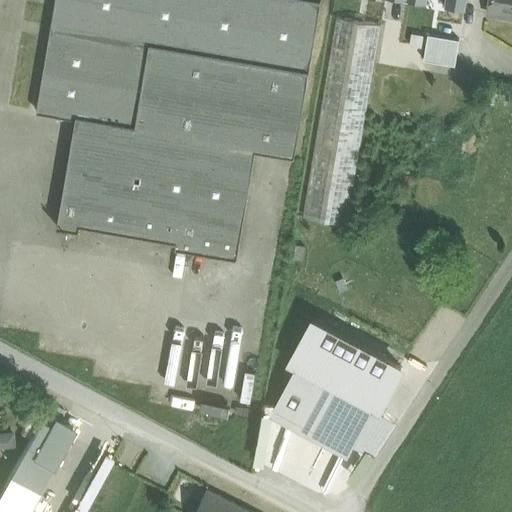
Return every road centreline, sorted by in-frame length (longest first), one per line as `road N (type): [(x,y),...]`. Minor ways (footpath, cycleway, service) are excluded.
road 1 (unclassified): [(0,349),(300,511)]
road 2 (unclassified): [(354,511),(511,272)]
